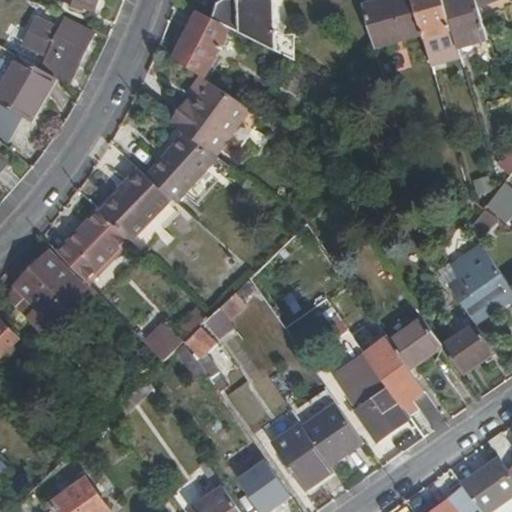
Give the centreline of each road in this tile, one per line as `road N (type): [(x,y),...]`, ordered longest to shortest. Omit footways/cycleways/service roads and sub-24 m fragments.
road 1 (residential): [(0,238),(72,161),(153,0)]
road 2 (residential): [(358,511),(511,403)]
